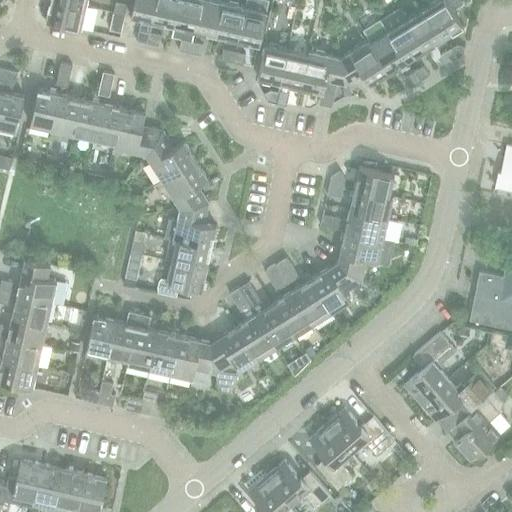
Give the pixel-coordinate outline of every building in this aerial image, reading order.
[(80,27),(85,5),(64,0),(48,0),(45,19),(80,27)] [(124,14),(126,3),(115,0),(113,11),(124,14)] [(150,20),(154,0),(132,0),(129,15),(150,20)] [(172,25),(178,0),(154,0),(150,20),(172,25)] [(193,30),(199,0),(178,0),(172,25),(193,30)] [(214,34),(221,0),(199,0),(193,30),(214,34)] [(235,39),(243,4),(223,0),(221,0),(214,34),(235,39)] [(442,36),(462,24),(452,7),(462,1),(461,0),(433,0),(423,6),(442,36)] [(243,4),(235,39),(257,44),(265,9),(243,4)] [(406,17),(424,47),(442,36),(423,6),(406,17)] [(406,17),(400,9),(396,10),(384,17),(382,20),(387,29),(406,59),(424,47),(406,17)] [(122,25),(124,14),(113,11),(110,22),(122,25)] [(146,42),(149,31),(138,28),(135,39),(146,42)] [(406,59),(387,29),(370,40),(369,40),(388,70),(406,59)] [(157,44),(160,33),(149,31),(146,42),(157,44)] [(278,79),(289,34),(284,33),(281,45),(265,41),(258,75),(278,79)] [(301,84),(308,51),(307,50),(291,47),(294,35),(289,34),(278,79),(276,89),(288,92),(290,82),(301,84)] [(388,70),(369,40),(370,40),(368,37),(341,54),(340,54),(345,82),(362,72),(369,82),(388,70)] [(189,51),(191,41),(180,38),(178,49),(189,51)] [(199,54),(202,43),(191,41),(189,51),(199,54)] [(449,47),(455,57),(462,53),(464,45),(456,43),(449,47)] [(230,61),(233,50),(222,47),(219,59),(230,61)] [(345,82),(340,54),(308,47),(307,50),(308,51),(301,84),(322,89),(325,78),(345,82)] [(446,63),(455,57),(449,47),(440,53),(446,63)] [(233,50),(230,61),(241,64),(244,52),(233,50)] [(69,74),(71,64),(60,61),(57,72),(69,74)] [(418,80),(428,74),(421,65),(412,70),(418,80)] [(3,78),(11,80),(15,81),(17,70),(5,67),(3,78)] [(409,86),(418,80),(412,70),(403,76),(409,86)] [(99,81),(111,84),(113,73),(102,71),(99,81)] [(67,85),(69,74),(57,72),(55,82),(67,85)] [(11,80),(3,78),(0,91),(0,125),(15,129),(23,94),(9,91),(11,80)] [(109,94),(111,84),(99,81),(97,92),(109,94)] [(273,100),(276,89),(269,87),(262,92),(266,99),(273,100)] [(51,127),(59,93),(37,88),(29,122),(51,127)] [(285,103),(288,92),(276,89),(273,100),(285,103)] [(73,131),(80,97),(59,93),(51,127),(73,131)] [(93,136),(101,102),(80,97),(73,131),(93,136)] [(93,136),(114,141),(115,141),(122,107),(101,102),(93,136)] [(145,152),(161,128),(141,124),(144,112),(122,107),(115,141),(114,141),(113,145),(145,152)] [(161,128),(145,152),(162,179),(195,158),(182,138),(172,144),(161,128)] [(511,144),(506,143),(500,171),(498,170),(495,185),(511,188),(511,144)] [(179,207),(208,201),(197,184),(207,177),(195,158),(162,179),(179,207)] [(389,195),(389,194),(393,173),(358,165),(353,188),(389,195)] [(328,183),(342,186),(344,178),(338,169),(330,174),(328,183)] [(340,195),(342,186),(328,183),(326,192),(340,195)] [(389,195),(353,188),(348,208),(388,217),(392,195),(389,194),(389,195)] [(203,221),(208,201),(179,207),(176,218),(172,217),(168,218),(164,237),(168,238),(172,238),(175,239),(175,238),(211,246),(215,224),(203,221)] [(398,219),(388,217),(348,208),(344,229),(394,240),(398,219)] [(333,227),(336,216),(322,213),(320,224),(333,227)] [(389,261),(394,240),(344,229),(338,257),(338,259),(361,277),(366,256),(389,261)] [(175,239),(172,238),(168,238),(164,258),(170,259),(206,267),(211,246),(175,238),(175,239)] [(141,253),(143,241),(132,239),(130,250),(141,253)] [(136,278),(141,253),(130,250),(125,276),(136,278)] [(275,262),(287,282),(299,274),(287,255),(284,257),(275,262)] [(511,256),(508,260),(506,259),(503,273),(479,268),(469,317),(511,326),(511,256)] [(16,293),(51,301),(55,279),(46,277),(49,263),(23,258),(16,293)] [(158,290),(175,294),(178,283),(201,288),(206,267),(170,259),(166,276),(161,275),(158,279),(157,286),(158,290)] [(344,288),(361,277),(338,259),(310,277),(331,310),(350,298),(344,288)] [(275,289),(285,283),(287,282),(275,262),(263,270),(275,289)] [(0,289),(10,292),(12,280),(1,277),(0,281),(0,289)] [(313,322),(331,310),(310,277),(291,289),(313,322)] [(251,304),(261,298),(249,279),(239,285),(251,304)] [(242,310),(251,304),(239,285),(229,291),(242,310)] [(0,301),(7,303),(10,292),(0,289),(0,301)] [(295,333),(313,322),(291,289),(273,300),(295,333)] [(46,322),(51,301),(16,293),(11,314),(46,322)] [(265,305),(261,298),(251,304),(277,345),(295,333),(273,300),(265,305)] [(258,357),(277,345),(251,304),(242,310),(246,317),(237,323),(258,357)] [(128,358),(138,311),(128,308),(125,320),(115,318),(107,353),(127,358),(128,358)] [(148,366),(156,327),(146,325),(149,313),(138,311),(128,358),(127,358),(127,361),(148,366)] [(107,353),(115,318),(93,313),(86,348),(107,353)] [(42,343),(46,322),(11,314),(7,335),(42,343)] [(258,357),(237,323),(210,340),(215,369),(218,388),(229,390),(231,381),(243,374),(239,369),(258,357)] [(169,371),(177,332),(156,327),(148,366),(169,371)] [(420,400),(447,377),(440,368),(445,363),(442,360),(456,348),(441,331),(413,355),(424,367),(405,383),(420,400)] [(215,369),(210,340),(177,332),(169,371),(192,376),(194,383),(208,386),(212,381),(210,368),(215,369)] [(37,364),(42,343),(7,335),(2,356),(37,364)] [(0,378),(32,386),(37,364),(2,356),(0,365),(0,378)] [(447,377),(420,400),(436,419),(454,403),(462,412),(490,389),(476,373),(462,384),(460,381),(455,386),(447,377)] [(113,404),(116,393),(111,392),(113,381),(101,379),(99,389),(96,400),(113,404)] [(96,400),(99,389),(89,387),(86,398),(96,400)] [(160,414),(162,403),(154,402),(157,391),(143,388),(141,399),(138,410),(160,414)] [(470,459),(510,425),(499,412),(503,402),(494,391),(456,423),(464,432),(454,441),(470,459)] [(138,410),(141,399),(128,396),(126,407),(138,410)] [(327,422),(351,450),(360,443),(364,448),(367,445),(376,455),(394,439),(373,414),(360,425),(345,406),(327,422)] [(342,458),(351,450),(327,422),(308,438),(324,456),(315,464),(337,489),(352,476),(343,466),(346,463),(342,458)] [(33,506),(34,501),(43,462),(21,457),(16,475),(7,473),(6,480),(2,499),(33,506)] [(266,475),(290,502),(298,495),(303,500),(306,497),(315,508),(331,494),(309,469),(300,477),(284,459),(266,475)] [(55,505),(64,467),(43,462),(34,501),(55,505)] [(77,511),(78,507),(77,507),(85,471),(64,467),(55,505),(77,511)] [(77,507),(78,507),(98,511),(106,476),(85,471),(77,507)] [(282,511),(281,510),(290,502),(266,475),(248,490),(264,508),(259,511),(282,511)]
